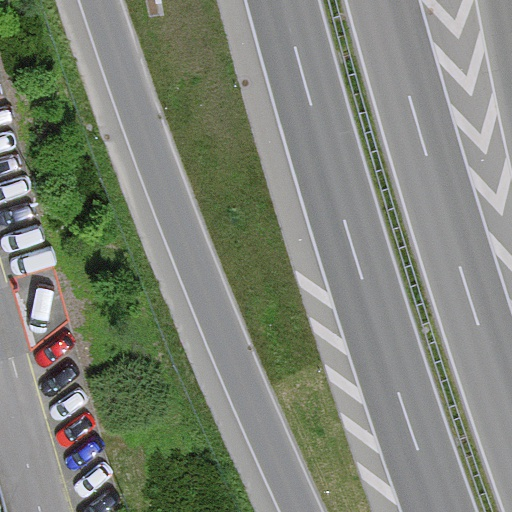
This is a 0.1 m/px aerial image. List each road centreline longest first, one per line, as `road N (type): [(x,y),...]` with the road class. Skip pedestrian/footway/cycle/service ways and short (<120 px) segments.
road 1 (motorway): [(95,0),(209,310),(297,511)]
road 2 (motorway): [(282,0),(439,511)]
road 3 (motorway): [(511,427),(383,0)]
